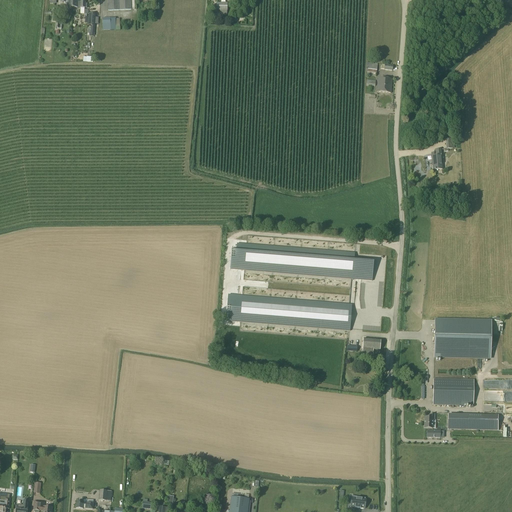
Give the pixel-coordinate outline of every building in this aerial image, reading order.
[(68,8),(73,8),(73,0),(60,0),(61,2),(65,3),(65,2),(68,2),(68,8)] [(73,0),(73,8),(78,8),(78,5),(80,5),(80,8),(85,8),(87,8),(87,4),(85,4),(85,2),(80,2),(80,3),(78,3),(77,0),(73,0)] [(131,10),(131,0),(107,0),(108,11),(131,10)] [(227,4),(216,3),(216,11),(220,11),(220,16),(227,16),(227,11),(227,4)] [(102,18),(102,31),(116,30),(116,31),(120,31),(120,27),(119,19),(115,19),(115,18),(102,18)] [(378,64),(366,62),(366,72),(377,74),(378,64)] [(377,92),(391,93),(392,79),(378,78),(377,92)] [(436,156),(432,156),(432,160),(433,163),(433,170),(443,170),(441,149),(435,150),(436,156)] [(356,254),(232,244),(230,269),(374,280),(376,260),(356,258),(356,254)] [(226,322),(350,332),(352,305),(228,295),(226,322)] [(435,320),(434,357),(490,359),(491,321),(435,320)] [(362,352),(373,353),(373,350),(380,350),(381,340),(363,338),(362,352)] [(434,379),(433,404),(473,405),(473,380),(434,379)] [(425,418),(425,428),(433,429),(433,420),(435,420),(435,415),(430,414),(430,418),(425,418)] [(448,416),(448,429),(486,429),(487,416),(448,416)] [(99,500),(106,501),(107,491),(100,490),(99,500)] [(365,499),(365,498),(362,498),(362,499),(356,498),(356,497),(351,496),(351,502),(350,507),(365,509),(366,499),(365,499)] [(247,511),(249,499),(231,497),(229,511),(247,511)] [(0,503),(0,511),(5,511),(6,509),(9,509),(10,499),(5,498),(4,504),(0,503)] [(15,511),(24,511),(28,511),(29,501),(23,500),(23,506),(16,505),(15,511)] [(34,510),(34,511),(39,511),(43,511),(51,511),(52,508),(40,507),(41,502),(35,502),(34,510)]
